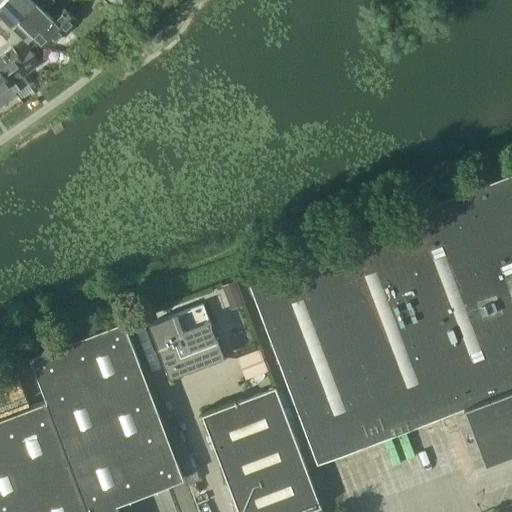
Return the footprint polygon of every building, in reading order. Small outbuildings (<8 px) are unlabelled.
[(4,0),(0,4),(0,18),(10,28),(36,0),(4,0)] [(52,21),(43,12),(54,2),(51,0),(36,0),(10,28),(25,43),(31,37),(39,44),(45,39),(51,45),(74,21),(63,10),(52,21)] [(11,48),(0,56),(0,74),(14,94),(15,93),(14,91),(26,83),(21,76),(39,63),(29,48),(17,56),(11,48)] [(40,50),(38,57),(48,59),(50,52),(40,50)] [(0,104),(14,94),(0,74),(0,104)] [(511,172),(245,274),(316,463),(463,407),(485,464),(511,453),(511,172)] [(223,357),(203,303),(148,323),(168,377),(223,357)] [(183,477),(123,320),(30,355),(47,400),(0,417),(0,511),(119,511),(116,502),(183,477)] [(321,511),(274,387),(201,415),(238,511),(321,511)]
